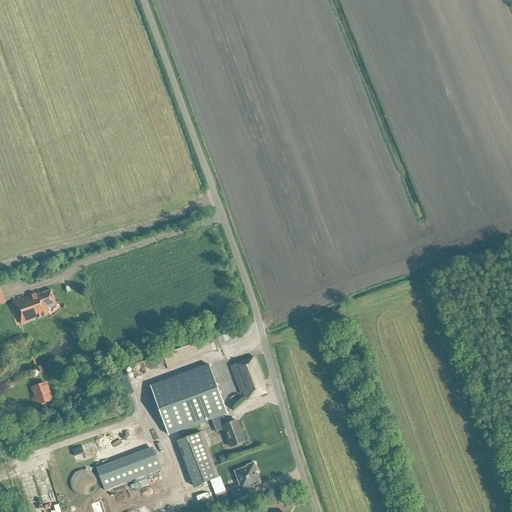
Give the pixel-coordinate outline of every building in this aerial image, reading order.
[(47,306),(56,303),(51,290),(40,295),(39,293),(13,302),(21,324),(49,313),(47,306)] [(21,335),(8,341),(12,352),(26,347),(21,335)] [(254,357),(231,366),(241,395),(244,394),(246,400),(267,393),(254,357)] [(245,442),(237,421),(227,425),(223,414),(226,413),(209,366),(153,387),(170,434),(212,419),(217,432),(225,429),(231,447),(245,442)] [(127,369),(120,371),(126,394),(133,392),(127,369)] [(53,401),(47,382),(31,388),(35,397),(31,398),(34,407),(53,401)] [(219,478),(202,432),(178,441),(194,487),(219,478)] [(106,491),(162,469),(154,450),(99,472),(106,491)] [(257,471),(254,463),(247,466),(247,467),(235,472),(240,486),(232,489),(236,501),(247,497),(245,489),(260,483),(256,471),(257,471)] [(88,470),(83,470),(79,471),(76,473),(73,476),(71,479),(70,484),(71,488),(73,491),(76,494),(80,496),(84,497),(88,496),(92,494),(95,491),(97,487),(97,483),(96,479),(94,475),(91,472),(88,470)]
